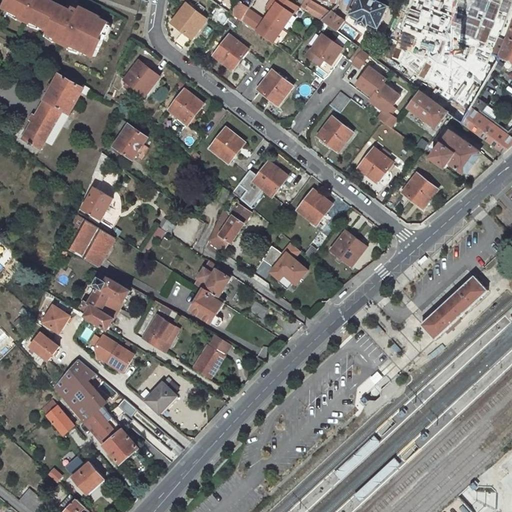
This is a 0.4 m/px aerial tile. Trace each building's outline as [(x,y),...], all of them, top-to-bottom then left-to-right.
[(9,0),(5,11),(50,32),(49,35),(96,57),(104,41),(102,40),(109,24),(98,19),(99,18),(79,9),(80,6),(74,4),(70,12),(44,0),(9,0)] [(249,8),(235,0),(232,0),(233,16),(241,21),(248,10),(249,8)] [(283,30),(299,8),(286,0),(272,0),(269,5),(274,8),(271,12),(267,19),(283,30)] [(389,7),(374,0),(357,0),(351,15),(360,20),(368,23),(379,28),(389,7)] [(463,0),(463,1),(459,0),(454,9),(468,11),(473,0),(463,0)] [(305,11),(316,18),(321,9),(309,3),(305,11)] [(209,21),(188,4),(173,23),(194,40),(209,21)] [(316,18),(320,20),(329,12),(321,9),(316,18)] [(262,20),(248,10),(241,21),(273,44),(283,30),(267,19),(262,25),(259,23),(262,20)] [(345,21),(331,11),(329,12),(320,20),(350,41),(355,34),(343,24),(345,21)] [(511,26),(500,55),(499,57),(500,58),(511,62),(511,26)] [(342,48),(323,34),(311,52),(309,50),(304,57),(317,67),(322,60),(330,66),(342,48)] [(250,52),(231,37),(215,56),(235,72),(250,52)] [(488,44),(485,50),(491,52),(494,47),(488,44)] [(424,83),(419,92),(437,105),(461,54),(443,45),(424,83)] [(362,50),(352,63),(359,68),(368,55),(362,50)] [(484,50),(447,112),(462,123),(477,98),(500,58),(499,57),(500,55),(491,52),(485,50),(484,50)] [(141,61),(126,80),(130,83),(125,89),(139,100),(143,94),(146,96),(161,77),(141,61)] [(385,80),(368,68),(356,85),(373,97),(383,83),(385,80)] [(294,88),(274,72),(259,91),(280,107),(294,88)] [(61,77),(24,141),(42,151),(47,142),(53,146),(81,98),(85,90),(61,77)] [(411,86),(419,91),(419,92),(424,83),(415,79),(411,86)] [(383,83),(373,97),(370,100),(384,110),(387,112),(400,95),(383,83)] [(86,88),(85,90),(81,98),(87,102),(93,92),(86,88)] [(184,91),(169,111),(188,127),(204,107),(184,91)] [(419,92),(419,91),(406,108),(414,113),(435,129),(447,112),(437,105),(419,92)] [(341,112),(350,100),(339,92),(330,104),(341,112)] [(488,104),(477,98),(462,123),(504,153),(511,146),(511,128),(508,133),(482,114),(488,104)] [(414,113),(406,108),(401,114),(409,120),(414,113)] [(387,112),(384,110),(377,119),(391,129),(397,120),(387,112)] [(354,133),(334,118),(319,137),(338,152),(354,133)] [(130,125),(116,146),(135,160),(150,139),(130,125)] [(227,130),(211,150),(229,165),(245,145),(227,130)] [(479,152),(451,130),(430,157),(445,168),(449,162),(464,173),(479,152)] [(419,139),(416,146),(423,150),(426,142),(419,139)] [(380,154),(375,150),(359,170),(378,185),(394,165),(388,160),(380,154)] [(383,150),(380,154),(388,160),(391,156),(383,150)] [(113,160),(104,153),(94,177),(103,181),(113,160)] [(260,178),(255,184),(266,192),(274,199),(290,179),(271,163),(260,178)] [(115,182),(118,174),(110,170),(106,178),(115,182)] [(255,184),(260,178),(252,171),(240,186),(248,192),(242,200),(252,209),(266,192),(255,184)] [(439,188),(419,173),(403,193),(423,208),(439,188)] [(230,193),(223,189),(216,200),(223,205),(230,193)] [(98,190),(86,209),(104,220),(116,201),(98,190)] [(313,191),(298,211),(317,226),(332,207),(313,191)] [(231,215),(224,210),(208,241),(222,251),(229,242),(232,243),(252,215),(238,205),(231,215)] [(79,217),(73,230),(77,232),(68,249),(100,268),(118,240),(79,217)] [(164,222),(159,229),(165,233),(169,235),(174,228),(164,222)] [(159,242),(165,233),(159,229),(153,238),(159,242)] [(347,232),(332,251),(352,267),(367,248),(347,232)] [(297,285),(309,271),(295,259),(302,251),(293,244),(284,254),(280,251),(273,246),(264,260),(270,264),(275,268),(274,270),(283,277),(281,280),(279,282),(288,290),(294,283),(297,285)] [(209,260),(194,285),(203,291),(205,288),(219,296),(231,278),(217,269),(218,267),(209,260)] [(283,277),(274,270),(272,272),(281,280),(283,277)] [(489,291),(475,275),(459,290),(452,296),(448,300),(447,301),(445,303),(437,310),(421,325),(435,340),(451,325),(459,318),(466,311),(473,305),(489,291)] [(99,278),(81,307),(88,312),(86,316),(107,329),(131,292),(109,278),(106,283),(99,278)] [(219,296),(205,288),(203,291),(224,304),(226,306),(229,302),(219,296)] [(203,291),(191,310),(211,324),(212,322),(216,324),(219,325),(222,320),(221,317),(217,315),(224,304),(203,291)] [(155,293),(152,298),(167,307),(171,302),(155,293)] [(249,311),(262,319),(268,309),(255,301),(249,311)] [(60,333),(71,316),(54,305),(43,322),(60,333)] [(156,318),(140,342),(161,355),(171,339),(173,340),(178,332),(156,318)] [(86,327),(78,338),(85,343),(93,332),(86,327)] [(49,361),(60,347),(42,333),(31,347),(49,361)] [(123,372),(134,355),(103,335),(95,347),(98,359),(104,357),(109,360),(107,362),(123,372)] [(205,349),(191,372),(208,383),(222,359),(221,359),(229,347),(213,337),(206,349),(205,349)] [(369,354),(377,365),(387,358),(379,347),(369,354)] [(55,387),(85,422),(104,406),(118,394),(78,360),(55,387)] [(378,371),(371,379),(376,385),(384,377),(378,371)] [(162,383),(145,401),(158,414),(175,397),(162,383)] [(123,399),(117,406),(130,417),(136,410),(123,399)] [(53,401),(42,410),(63,435),(74,426),(53,401)] [(85,422),(120,465),(139,450),(104,406),(85,422)] [(373,436),(334,473),(340,479),(379,442),(373,436)] [(58,466),(71,458),(67,451),(54,459),(58,466)] [(395,458),(356,495),(362,501),(401,464),(395,458)] [(76,475),(72,478),(87,495),(104,480),(89,463),(83,469),(79,465),(73,471),(76,475)] [(54,470),(49,476),(56,483),(62,477),(54,470)] [(20,483),(11,495),(23,504),(32,492),(20,483)] [(87,511),(88,511),(70,496),(59,507),(64,511),(87,511)] [(42,503),(34,511),(52,511),(50,510),(42,503)]
